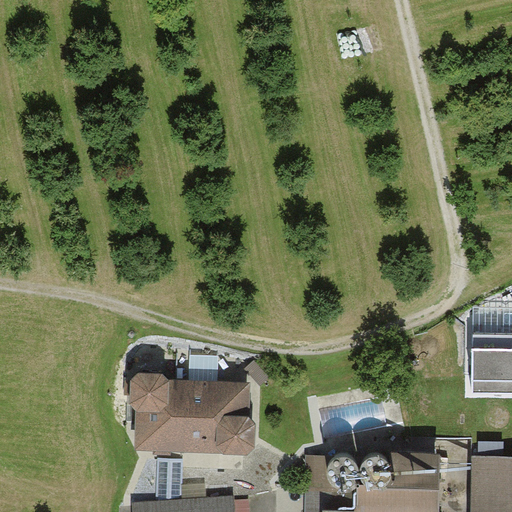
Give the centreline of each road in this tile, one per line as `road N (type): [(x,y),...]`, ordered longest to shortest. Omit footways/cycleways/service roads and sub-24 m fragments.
road 1 (track): [(0,286),(114,305),(251,346),(327,352),(414,328),(511,277)]
road 2 (track): [(400,0),(464,305)]
